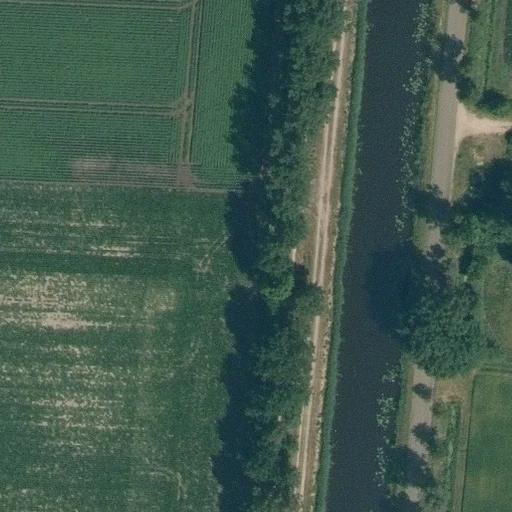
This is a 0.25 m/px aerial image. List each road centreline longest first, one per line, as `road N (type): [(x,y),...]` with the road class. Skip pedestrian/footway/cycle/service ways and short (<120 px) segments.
road 1 (track): [(341,0),(295,511)]
road 2 (unclassified): [(413,511),(457,0)]
